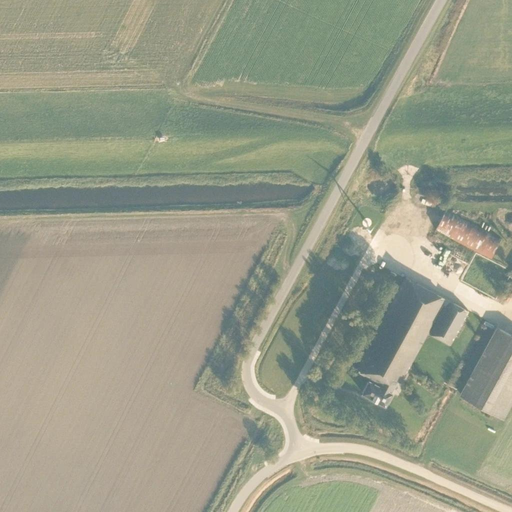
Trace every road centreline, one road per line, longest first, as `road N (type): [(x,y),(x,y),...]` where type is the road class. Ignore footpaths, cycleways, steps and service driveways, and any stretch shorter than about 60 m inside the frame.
road 1 (unclassified): [(300,451),(283,411),(252,393),(247,356),(440,0)]
road 2 (unclassified): [(510,511),(385,456),(342,446),(300,451)]
